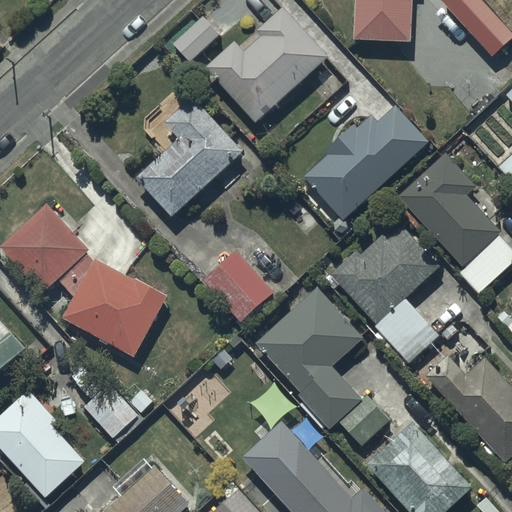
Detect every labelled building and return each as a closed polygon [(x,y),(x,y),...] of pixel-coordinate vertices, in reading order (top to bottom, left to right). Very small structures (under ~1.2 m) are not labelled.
[(356,0),(355,35),(412,37),(412,0),(356,0)] [(511,49),(511,37),(477,0),(450,0),(442,8),(495,65),(511,49)] [(329,52),(283,3),(258,26),(263,32),(245,48),(235,38),(207,64),(258,118),(329,52)] [(221,32),(204,13),(175,40),(192,59),(221,32)] [(245,146),(194,92),(166,119),(181,135),(139,174),(175,212),(245,146)] [(429,137),(396,102),(378,119),(371,112),(357,125),(352,120),(325,146),(330,151),(305,174),(345,216),(429,137)] [(446,149),(401,193),(466,265),(461,270),(481,291),(511,261),(511,245),(498,231),(502,227),(468,191),(478,182),(446,149)] [(511,153),(500,166),(511,178),(511,153)] [(90,245),(48,199),(3,242),(44,290),(59,277),(75,294),(65,313),(136,353),(167,291),(99,255),(96,258),(87,247),(90,245)] [(358,247),(333,270),(379,320),(376,323),(409,359),(440,331),(406,295),(440,263),(402,222),(388,235),(384,231),(362,251),(358,247)] [(238,247),(203,278),(240,318),(274,288),(238,247)] [(319,283),(258,339),(303,388),(299,392),(331,427),(341,418),(364,442),(390,417),(368,392),(364,396),(333,362),(364,333),(319,283)] [(511,315),(505,309),(498,316),(511,330),(511,315)] [(0,315),(0,366),(25,343),(0,315)] [(511,452),(511,381),(487,354),(484,357),(477,350),(461,365),(449,352),(428,372),(441,386),(439,387),(485,436),(476,445),(490,460),(499,451),(506,458),(511,452)] [(111,381),(86,403),(114,434),(141,409),(142,410),(155,398),(144,387),(129,401),(111,381)] [(25,390),(0,413),(0,441),(47,493),(87,456),(52,419),(56,415),(33,390),(29,394),(25,390)] [(271,450),(238,417),(222,433),(205,416),(194,427),(210,444),(208,445),(242,479),(271,450)] [(441,511),(473,482),(413,417),(368,459),(416,511),(441,511)] [(155,461),(99,511),(176,511),(190,500),(155,461)] [(367,510),(327,467),(323,471),(319,466),(304,480),(308,484),(288,503),(296,511),(384,511),(375,502),(367,510)] [(264,511),(233,479),(223,489),(228,495),(210,511),(264,511)]
